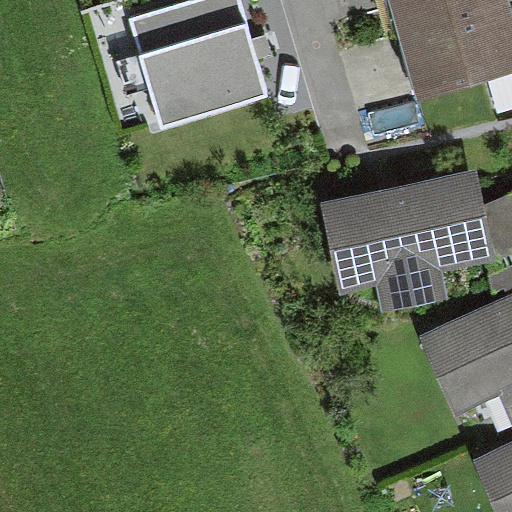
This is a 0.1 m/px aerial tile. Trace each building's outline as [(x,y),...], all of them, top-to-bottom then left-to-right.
[(149,82),(160,116),(269,83),(243,0),(154,0),(127,8),(139,46),(149,82)] [(393,0),(401,27),(502,0),(393,0)] [(511,61),(511,0),(502,0),(401,27),(417,87),(487,68),(511,61)] [(149,82),(139,46),(117,52),(127,88),(149,82)] [(511,61),(487,68),(498,109),(511,104),(511,61)] [(477,160),(322,190),(338,285),(377,276),(385,305),(449,293),(444,263),(487,254),(511,243),(511,186),(486,198),(477,160)] [(511,243),(487,254),(495,298),(427,327),(457,402),(502,384),(511,408),(511,243)] [(511,511),(511,430),(474,449),(500,511),(511,511)]
